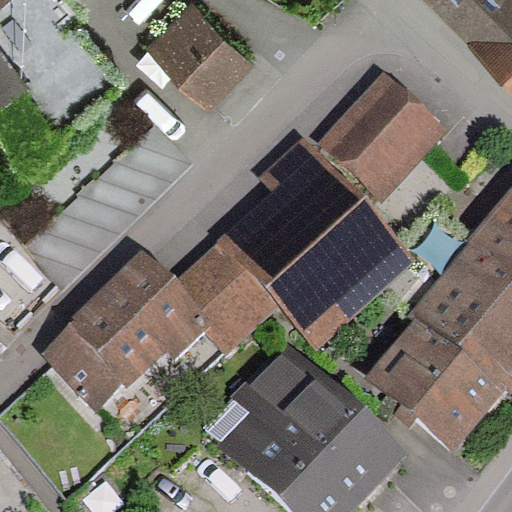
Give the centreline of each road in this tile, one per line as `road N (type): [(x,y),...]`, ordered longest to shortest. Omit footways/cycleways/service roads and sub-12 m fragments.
road 1 (residential): [(379,0),(0,380)]
road 2 (residential): [(511,98),(392,0)]
